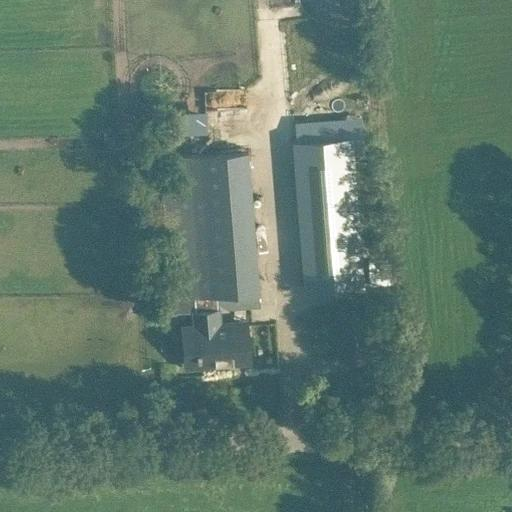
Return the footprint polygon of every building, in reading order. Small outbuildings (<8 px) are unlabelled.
[(361,137),(385,137),(384,93),(360,94),(361,137)] [(294,157),(351,152),(349,121),(313,124),(314,137),(293,139),(294,157)] [(247,150),(161,156),(173,311),(195,310),(209,309),(208,297),(216,296),(216,293),(258,289),(247,150)] [(351,152),(294,157),(305,287),(361,283),(351,152)] [(209,309),(195,310),(198,346),(196,346),(196,354),(198,354),(199,365),(230,362),(230,359),(235,358),(235,356),(244,355),(244,357),(249,357),(246,322),(218,325),(216,296),(208,297),(209,309)] [(371,354),(367,304),(335,307),(339,357),(371,354)]
